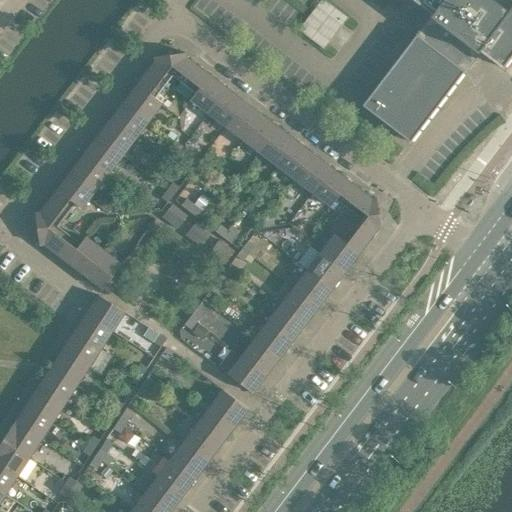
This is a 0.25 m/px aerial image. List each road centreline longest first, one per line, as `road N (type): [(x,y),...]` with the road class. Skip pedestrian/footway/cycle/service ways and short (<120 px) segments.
road 1 (residential): [(424,205),(172,14),(8,226),(12,238),(86,296)]
road 2 (residential): [(424,205),(192,511)]
road 3 (secondary): [(481,250),(284,511)]
road 4 (secondary): [(335,511),(511,279)]
